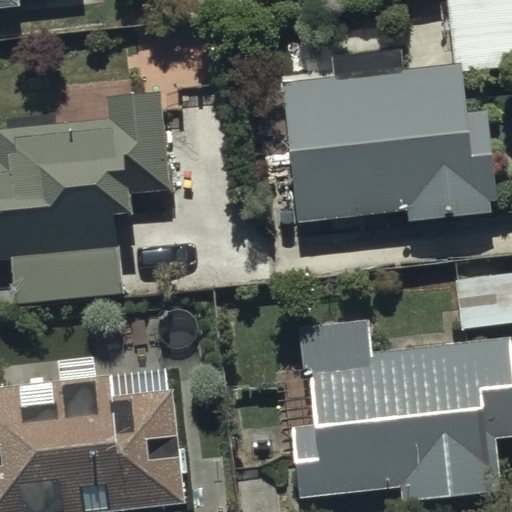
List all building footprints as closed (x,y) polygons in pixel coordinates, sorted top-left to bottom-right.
[(0,0),(0,17),(20,16),(19,1),(31,0),(0,0)] [(214,0),(216,14),(352,0),(214,0)] [(511,0),(484,0),(446,4),(454,75),(398,81),(396,65),(332,72),(333,87),(282,92),(297,231),(405,219),(407,235),(488,227),(487,212),(496,211),(486,121),(465,124),(461,83),(511,77),(511,0)] [(0,272),(9,272),(12,316),(123,308),(118,236),(128,235),(125,203),(170,200),(164,106),(107,110),(108,128),(0,135),(0,272)] [(511,278),(455,285),(460,340),(511,334),(511,278)] [(367,333),(296,338),(303,440),(289,441),(293,506),(400,499),(400,511),(497,511),(494,452),(511,451),(511,420),(508,356),(369,365),(367,333)] [(63,393),(0,400),(0,511),(185,511),(169,369),(107,376),(108,387),(98,388),(95,366),(60,370),(63,393)]
